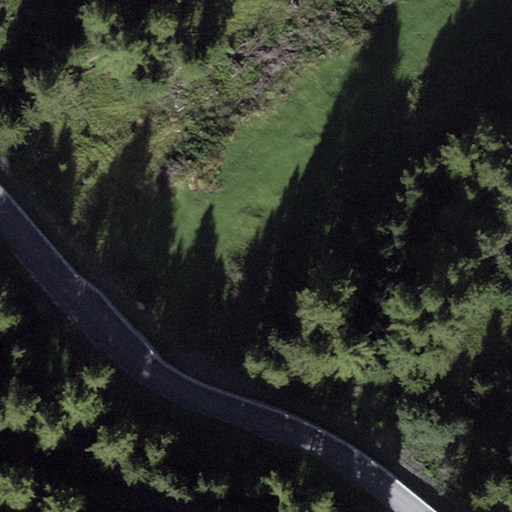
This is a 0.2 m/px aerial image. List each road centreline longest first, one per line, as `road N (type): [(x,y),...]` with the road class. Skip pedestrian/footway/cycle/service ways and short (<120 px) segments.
road 1 (tertiary): [(404,511),(257,419),(168,378),(92,315),(0,206)]
road 2 (track): [(0,365),(12,387),(133,490),(177,511)]
